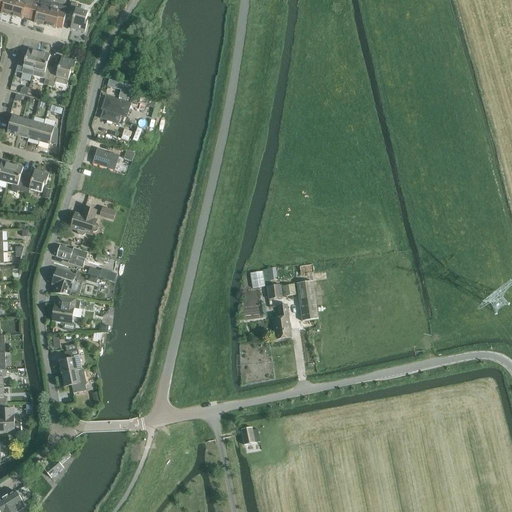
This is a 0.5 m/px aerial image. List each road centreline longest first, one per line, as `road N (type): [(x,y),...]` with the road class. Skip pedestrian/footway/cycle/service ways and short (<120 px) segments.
road 1 (residential): [(58,443),(42,319),(46,271),(106,52),(137,0)]
road 2 (unclassified): [(153,421),(241,0)]
road 3 (unclassified): [(153,421),(480,354),(511,367)]
